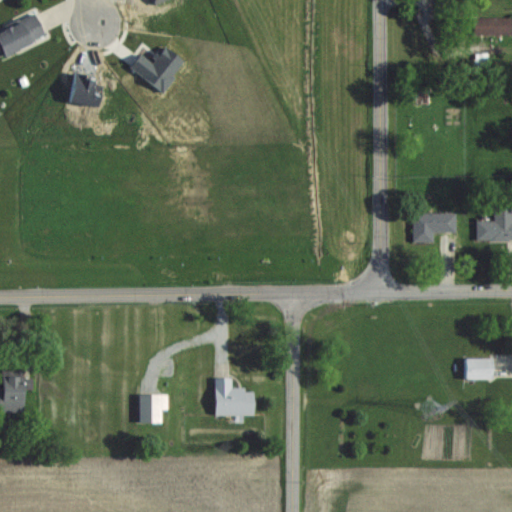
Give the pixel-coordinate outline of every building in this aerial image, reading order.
[(437,0),(438,11),(455,10),(455,0),(437,0)] [(44,36),(34,14),(0,30),(0,56),(0,57),(44,36)] [(511,17),(472,17),(472,35),(511,34),(511,17)] [(476,221),(476,240),(511,239),(511,219),(511,220),(511,207),(493,207),(494,220),(476,221)] [(433,242),(433,232),(455,232),(455,213),(412,213),(412,242),(433,242)] [(463,380),(490,380),(490,357),(463,357),(463,380)] [(23,370),(0,369),(0,411),(22,411),(22,389),(32,389),(32,377),(23,377),(23,370)] [(213,414),(252,414),(252,389),(230,389),(230,377),(213,377),(213,414)]
